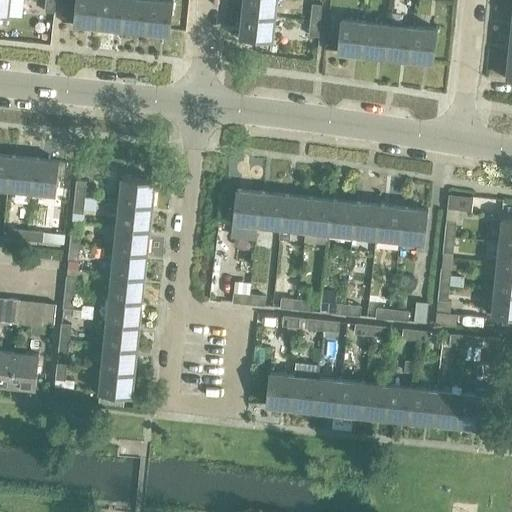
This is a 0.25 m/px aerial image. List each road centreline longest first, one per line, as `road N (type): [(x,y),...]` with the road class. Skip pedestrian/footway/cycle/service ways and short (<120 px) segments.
road 1 (unclassified): [(459,143),(198,106)]
road 2 (residential): [(175,306),(243,312),(232,419),(164,413)]
road 3 (residential): [(175,306),(198,106)]
road 4 (unclassified): [(198,106),(0,85)]
road 5 (residential): [(459,143),(476,0)]
